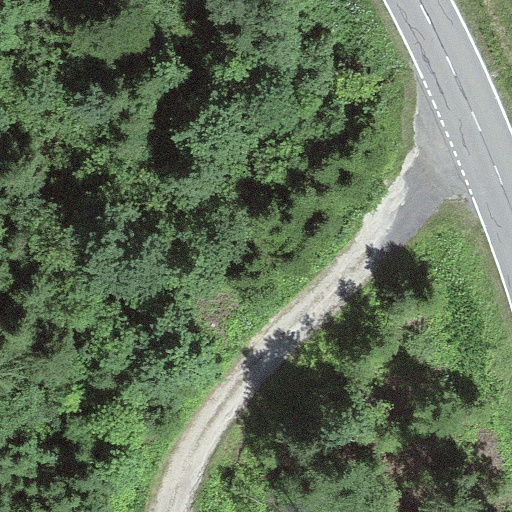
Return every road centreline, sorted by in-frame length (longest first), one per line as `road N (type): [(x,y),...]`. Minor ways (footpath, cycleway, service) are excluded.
road 1 (track): [(472,113),(238,401),(195,461),(180,511)]
road 2 (secondary): [(419,0),(511,215)]
